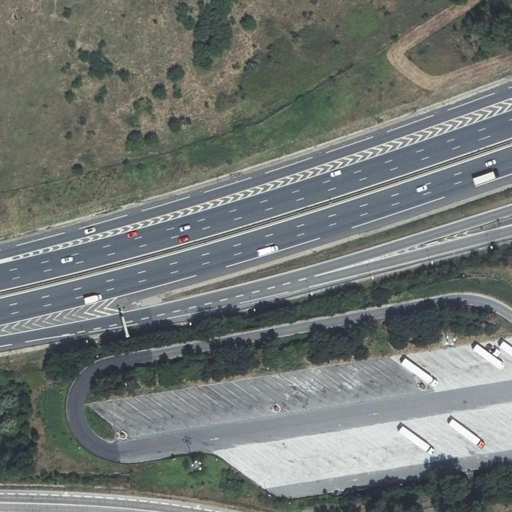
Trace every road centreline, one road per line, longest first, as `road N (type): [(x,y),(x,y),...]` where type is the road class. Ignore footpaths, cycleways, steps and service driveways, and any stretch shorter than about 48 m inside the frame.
road 1 (motorway): [(511,91),(229,189),(0,254)]
road 2 (motorway): [(511,124),(199,225),(0,277)]
road 3 (motorway): [(0,312),(172,269),(511,160)]
road 4 (motorway): [(0,341),(307,274)]
road 5 (motorway): [(307,274),(511,210)]
road 6 (motorway): [(307,274),(329,277),(511,231)]
road 7 (tertiary): [(0,502),(157,511)]
